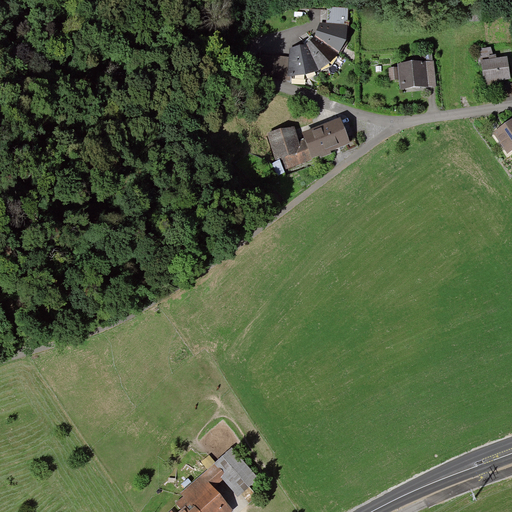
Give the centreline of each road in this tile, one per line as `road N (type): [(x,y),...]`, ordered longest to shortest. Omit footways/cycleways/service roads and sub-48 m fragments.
road 1 (track): [(0,361),(90,332),(174,290),(400,123)]
road 2 (track): [(231,74),(91,43),(0,0)]
road 3 (secondary): [(511,451),(368,511)]
